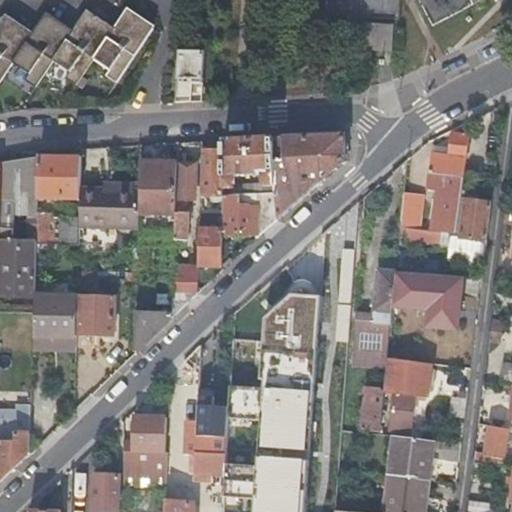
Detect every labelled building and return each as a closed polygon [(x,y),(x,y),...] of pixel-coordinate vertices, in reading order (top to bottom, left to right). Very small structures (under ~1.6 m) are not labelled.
[(475,5),(475,4),(473,0),(422,0),(433,23),(475,5)] [(30,76),(25,82),(35,90),(54,64),(69,75),(65,82),(75,89),(94,62),(109,73),(105,79),(116,86),(153,33),(126,13),(111,33),(88,17),(74,36),(47,17),(32,37),(6,18),(0,26),(0,83),(13,65),(30,76)] [(394,50),(395,23),(365,22),(364,49),(394,50)] [(180,48),(177,101),(192,101),(193,81),(204,81),(205,49),(180,48)] [(273,136),(275,185),(275,192),(276,220),(343,161),(344,159),(343,133),(273,136)] [(456,232),(468,135),(452,133),(450,148),(449,156),(431,154),(427,189),(437,191),(433,229),(448,233),(456,232)] [(222,139),(222,150),(222,185),(234,187),(235,174),(261,174),(263,185),(275,185),(273,136),(222,139)] [(449,156),(450,148),(432,146),(431,154),(449,156)] [(222,150),(201,150),(200,209),(209,210),(210,194),(216,194),(216,210),(222,210),(222,195),(222,185),(222,150)] [(35,292),(36,242),(37,212),(37,198),(38,155),(0,161),(0,310),(34,312),(35,292)] [(81,156),(38,155),(37,198),(79,199),(80,185),(81,156)] [(174,198),(176,162),(140,160),(139,187),(138,211),(174,211),(174,198)] [(174,211),(173,238),(186,238),(186,214),(183,211),(183,198),(195,199),(196,162),(179,161),(177,198),(174,198),(174,211)] [(138,211),(139,187),(80,185),(79,199),(79,222),(79,224),(137,226),(138,222),(138,211)] [(240,194),(222,195),(222,210),(222,232),(251,234),(257,230),(256,237),(276,220),(275,192),(257,193),(256,206),(243,206),(240,203),(240,194)] [(420,195),(403,192),(399,226),(406,227),(416,228),(420,195)] [(485,238),(490,200),(465,197),(460,235),(485,238)] [(511,205),(505,205),(503,222),(511,222),(511,244),(511,256),(511,205)] [(209,210),(200,209),(200,261),(200,265),(222,266),(222,232),(222,210),(216,210),(209,210)] [(54,212),(37,212),(36,242),(53,242),(54,212)] [(58,242),(78,243),(79,224),(79,222),(59,221),(58,242)] [(403,249),(406,227),(399,226),(397,248),(403,249)] [(446,254),(448,233),(416,228),(406,227),(403,249),(446,254)] [(460,235),(448,233),(446,254),(445,265),(481,269),(485,238),(460,235)] [(200,265),(200,261),(172,260),(171,311),(170,319),(200,291),(200,265)] [(392,307),(395,273),(377,271),(372,322),(354,321),(354,326),(351,367),(386,370),(387,359),(390,328),(392,307)] [(461,281),(395,273),(392,307),(428,310),(426,328),(456,331),(461,281)] [(76,332),(77,294),(35,292),(34,312),(33,332),(76,333),(76,332)] [(114,295),(77,294),(76,332),(114,333),(114,295)] [(305,511),(320,298),(291,296),(264,320),(234,319),(233,341),(263,343),(261,381),(265,381),(265,390),(230,388),(228,420),(259,421),(257,467),(226,466),(224,498),(255,499),(254,511),(305,511)] [(170,319),(171,311),(135,310),(134,354),(170,319)] [(491,319),(488,342),(499,343),(502,320),(491,319)] [(231,369),(232,350),(221,349),(219,392),(204,392),(203,421),(215,422),(215,436),(227,437),(228,420),(230,388),(231,369)] [(416,362),(387,359),(386,370),(384,390),(395,391),(391,430),(409,432),(412,398),(424,400),(425,395),(429,364),(416,362)] [(511,364),(502,363),(498,382),(511,383),(511,364)] [(379,434),(384,390),(365,388),(361,431),(379,434)] [(453,395),(450,415),(466,417),(468,397),(453,395)] [(165,476),(166,451),(164,451),(166,416),(133,416),(131,443),(124,443),(123,476),(165,476)] [(203,421),(197,420),(197,423),(196,435),(215,436),(215,422),(203,421)] [(226,466),(227,437),(215,436),(196,435),(197,423),(186,422),(185,452),(190,453),(190,471),(215,473),(213,511),(223,511),(224,498),(226,466)] [(473,459),(498,462),(502,426),(487,423),(484,454),(474,453),(473,459)] [(0,480),(30,452),(31,432),(9,432),(9,441),(0,441),(0,480)] [(458,457),(460,444),(391,435),(386,475),(429,481),(432,458),(457,461),(458,457)] [(119,474),(95,474),(94,508),(118,509),(119,474)] [(386,475),(381,511),(424,511),(429,481),(386,475)] [(189,511),(189,500),(164,499),(164,511),(189,511)] [(468,500),(467,511),(472,511),(491,511),(493,503),(468,500)]
